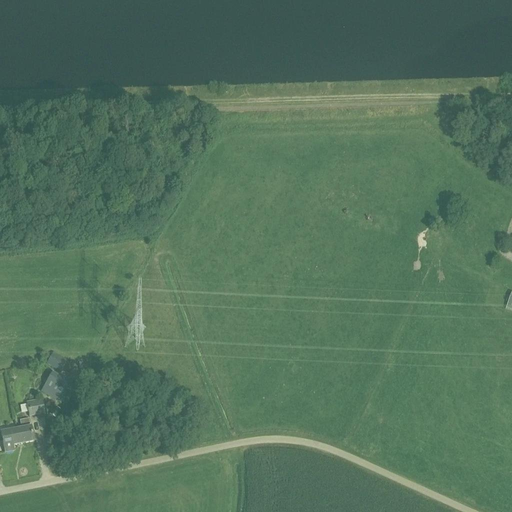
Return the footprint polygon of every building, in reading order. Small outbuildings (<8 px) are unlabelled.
[(46,364),(60,372),(67,361),(53,352),(46,364)] [(41,392),(61,403),(72,384),(52,372),(41,392)] [(26,402),(29,417),(45,414),(42,400),(26,402)] [(49,414),(56,418),(61,410),(54,406),(49,414)] [(21,429),(16,430),(18,437),(19,436),(21,444),(34,442),(31,427),(30,427),(28,419),(20,421),(21,429)] [(1,433),(5,453),(14,451),(13,446),(21,444),(19,436),(18,437),(16,430),(1,433)]
